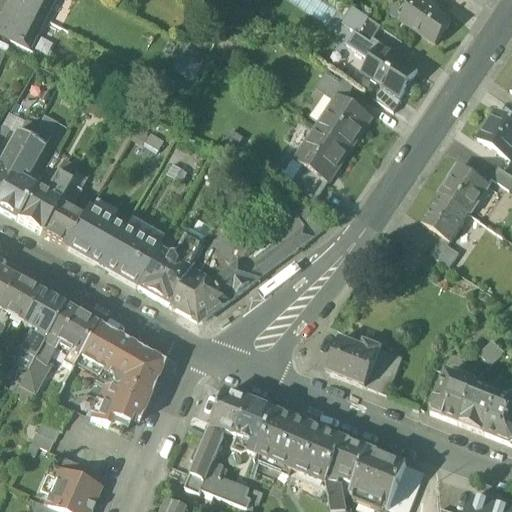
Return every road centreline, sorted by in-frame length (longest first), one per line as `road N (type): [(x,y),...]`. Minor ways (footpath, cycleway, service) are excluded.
road 1 (residential): [(511,9),(349,252)]
road 2 (residential): [(267,383),(511,480)]
road 3 (residential): [(0,246),(192,353)]
road 4 (residential): [(349,252),(209,360)]
road 5 (residential): [(192,353),(127,511)]
road 6 (residential): [(267,383),(349,252)]
